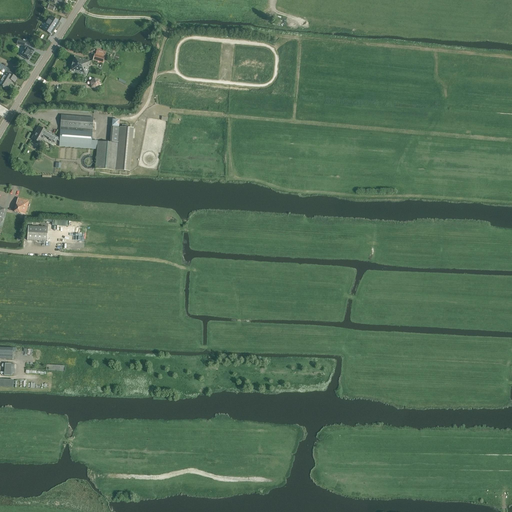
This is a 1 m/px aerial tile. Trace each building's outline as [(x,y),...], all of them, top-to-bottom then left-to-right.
[(51,17),(43,30),(51,35),(53,31),(54,29),(59,22),(51,17)] [(21,56),(28,61),(34,51),(27,46),(21,56)] [(93,60),(98,62),(98,63),(103,65),(105,57),(104,57),(105,54),(96,52),(95,55),(93,60)] [(74,57),(72,64),(88,69),(89,66),(88,66),(90,61),(75,57),(74,57)] [(4,73),(5,74),(3,76),(4,77),(0,83),(0,85),(6,89),(8,86),(7,85),(11,80),(15,82),(17,78),(14,76),(15,74),(0,64),(0,72),(2,73),(3,73),(4,73)] [(86,76),(88,69),(72,64),(70,71),(71,71),(86,76)] [(99,79),(93,78),(89,81),(90,87),(95,89),(100,85),(99,79)] [(41,144),(43,140),(54,146),(57,140),(60,142),(59,144),(59,146),(97,149),(95,169),(116,171),(130,171),(131,157),(132,149),(133,143),(134,129),(119,128),(111,127),(110,142),(118,143),(98,141),(92,141),(93,118),(61,115),(60,139),(51,134),(39,127),(37,130),(38,131),(33,139),(41,144)] [(18,198),(14,212),(25,215),(29,201),(18,198)] [(28,226),(27,240),(47,242),(48,228),(28,226)] [(0,386),(13,388),(14,380),(0,379),(0,386)]
